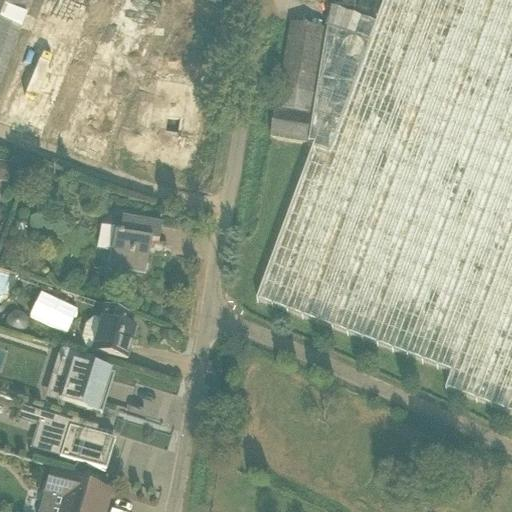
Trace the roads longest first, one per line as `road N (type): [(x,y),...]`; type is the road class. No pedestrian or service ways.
road 1 (unclassified): [(511,449),(207,313)]
road 2 (unclassified): [(207,313),(262,0)]
road 3 (track): [(0,133),(227,202)]
road 4 (unclassified): [(172,511),(207,313)]
